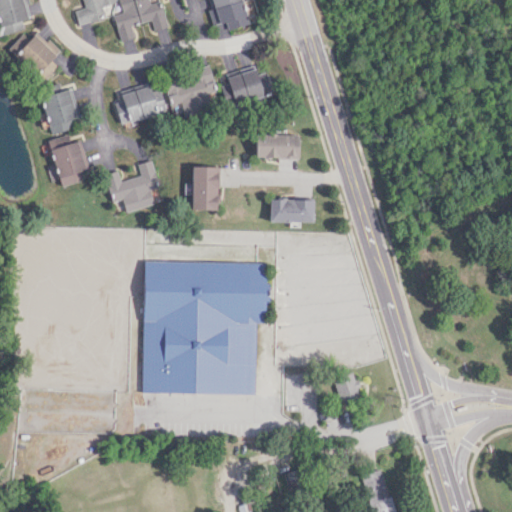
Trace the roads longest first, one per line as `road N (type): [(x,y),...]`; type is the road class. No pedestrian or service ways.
road 1 (tertiary): [(461,511),(297,0)]
road 2 (residential): [(305,24),(118,61),(70,40),(47,0)]
